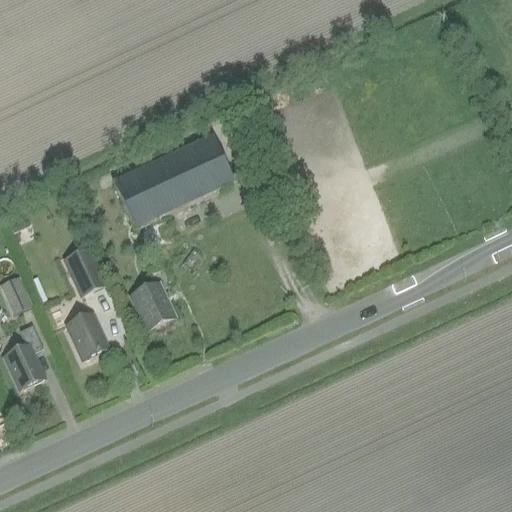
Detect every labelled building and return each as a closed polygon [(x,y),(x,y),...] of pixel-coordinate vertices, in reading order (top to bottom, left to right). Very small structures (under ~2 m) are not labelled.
[(197,147),(113,186),(135,233),(219,195),(197,147)] [(13,236),(32,228),(25,212),(7,221),(13,236)] [(89,253),(64,265),(81,301),(106,290),(89,253)] [(19,281),(1,290),(15,319),(33,310),(19,281)] [(159,287),(130,300),(147,336),(176,323),(159,287)] [(84,323),(76,306),(46,320),(54,336),(66,331),(84,323)] [(93,318),(66,331),(83,366),(109,354),(93,318)] [(5,362),(21,395),(44,384),(33,359),(44,354),(33,330),(20,336),(27,352),(5,362)]
